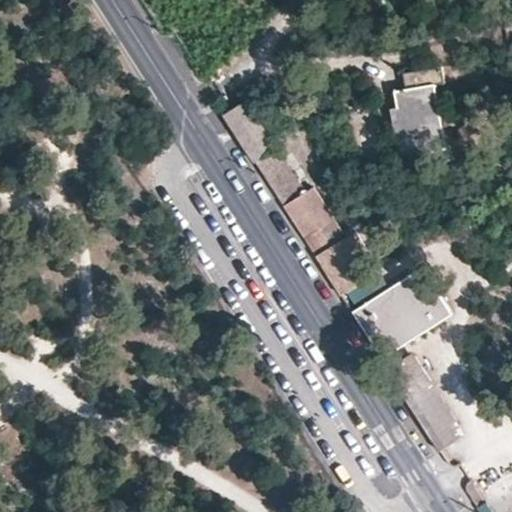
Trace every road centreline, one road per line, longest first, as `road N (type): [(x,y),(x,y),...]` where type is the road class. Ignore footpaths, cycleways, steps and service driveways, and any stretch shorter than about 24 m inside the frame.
road 1 (residential): [(118,0),(442,511)]
road 2 (track): [(0,357),(263,511)]
